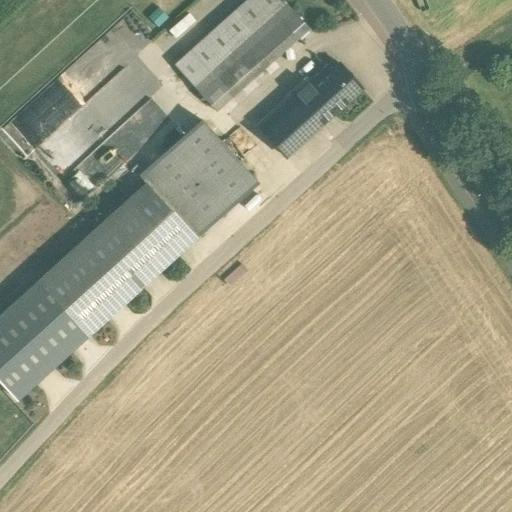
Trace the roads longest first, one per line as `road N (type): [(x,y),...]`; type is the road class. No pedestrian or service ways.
road 1 (residential): [(0,496),(147,334),(425,83)]
road 2 (unclassified): [(511,217),(425,83)]
